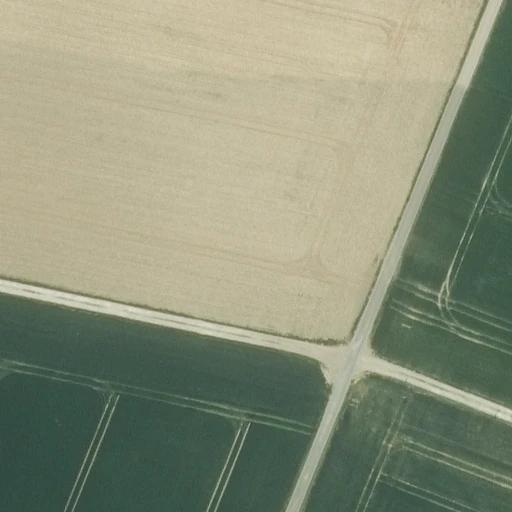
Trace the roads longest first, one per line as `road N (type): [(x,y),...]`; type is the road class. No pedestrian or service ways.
road 1 (track): [(293,511),(491,0)]
road 2 (track): [(511,423),(352,364),(0,291)]
